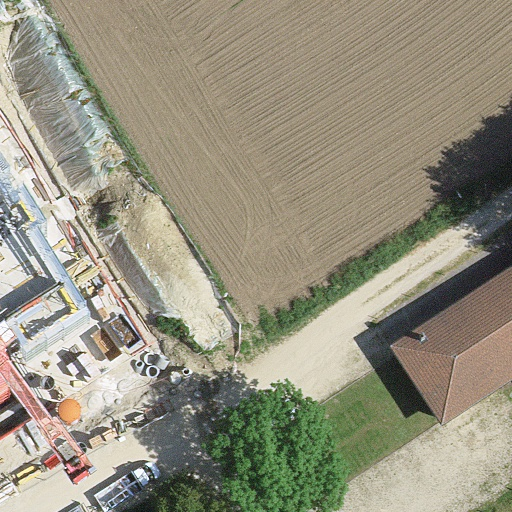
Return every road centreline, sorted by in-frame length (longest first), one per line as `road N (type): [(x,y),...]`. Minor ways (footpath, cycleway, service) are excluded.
road 1 (residential): [(40,511),(345,319)]
road 2 (track): [(511,194),(345,319)]
